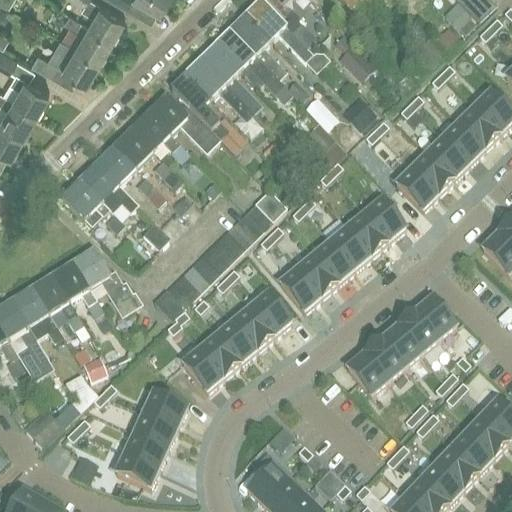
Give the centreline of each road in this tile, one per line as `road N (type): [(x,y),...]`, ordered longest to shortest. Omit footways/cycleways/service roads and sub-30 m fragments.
road 1 (residential): [(222,511),(213,469),(239,415),(321,360),(424,271)]
road 2 (residential): [(0,207),(218,0)]
road 3 (residential): [(107,511),(43,476),(0,418)]
road 4 (residential): [(424,271),(511,183)]
road 5 (residential): [(424,271),(511,355)]
